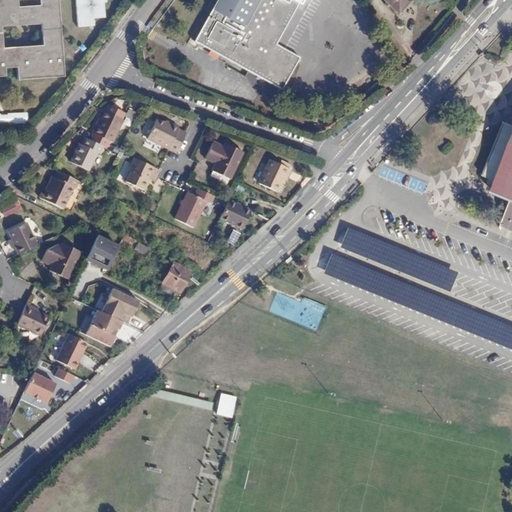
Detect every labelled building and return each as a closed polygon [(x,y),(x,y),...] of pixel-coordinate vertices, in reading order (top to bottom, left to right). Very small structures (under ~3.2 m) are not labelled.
[(0,0),(0,75),(6,75),(5,66),(17,66),(17,79),(63,77),(62,56),(56,56),(52,0),(0,0)] [(75,0),(77,29),(94,28),(93,20),(105,20),(104,5),(107,4),(106,0),(75,0)] [(214,0),(192,39),(191,40),(193,41),(272,84),(281,88),(299,55),(273,42),(264,58),(245,48),(257,28),(245,21),(256,0),(288,0),(295,4),(297,0),(214,0)] [(384,0),(396,12),(407,0),(384,0)] [(101,120),(94,135),(114,144),(125,122),(123,121),(126,115),(115,109),(113,115),(105,117),(103,121),(101,120)] [(0,122),(26,122),(26,113),(0,113),(0,122)] [(166,124),(159,121),(150,140),(178,154),(187,133),(180,130),(181,128),(168,122),(166,124)] [(511,124),(489,177),(494,179),(492,184),(500,187),(500,190),(511,194),(511,213),(508,226),(511,227),(511,124)] [(80,145),(71,164),(89,172),(99,154),(101,155),(104,148),(87,139),(83,146),(80,145)] [(225,144),(215,139),(207,157),(217,163),(214,170),(232,178),(246,150),(226,141),(225,144)] [(293,168),(272,159),(261,182),(278,191),(285,178),(287,180),(293,168)] [(160,171),(138,160),(130,174),(133,175),(128,184),(145,193),(153,178),(157,179),(160,171)] [(48,193),(45,192),(42,200),(65,211),(75,190),(77,191),(81,183),(60,174),(56,180),(54,178),(48,193)] [(215,196),(198,188),(196,194),(189,192),(176,219),(195,228),(207,202),(212,204),(215,196)] [(0,205),(0,209),(4,217),(21,207),(15,197),(0,205)] [(253,210),(230,199),(223,219),(245,229),(253,210)] [(24,226),(6,233),(13,248),(12,249),(15,257),(35,247),(24,226)] [(232,242),(238,233),(232,230),(226,239),(232,242)] [(118,246),(96,236),(85,260),(106,270),(118,246)] [(44,252),(39,262),(49,268),(46,273),(65,282),(79,255),(60,246),(58,249),(54,247),(44,252)] [(191,272),(174,263),(163,282),(180,291),(191,272)] [(101,312),(122,322),(128,325),(139,301),(112,289),(101,312)] [(36,311),(26,307),(17,328),(41,339),(50,321),(35,314),(36,311)] [(110,346),(122,322),(101,312),(97,310),(86,335),(110,346)] [(87,342),(68,334),(57,361),(75,369),(87,342)] [(74,376),(58,368),(54,376),(70,384),(74,376)] [(57,384),(34,373),(25,392),(48,403),(57,384)] [(230,417),(235,396),(220,393),(215,413),(230,417)]
